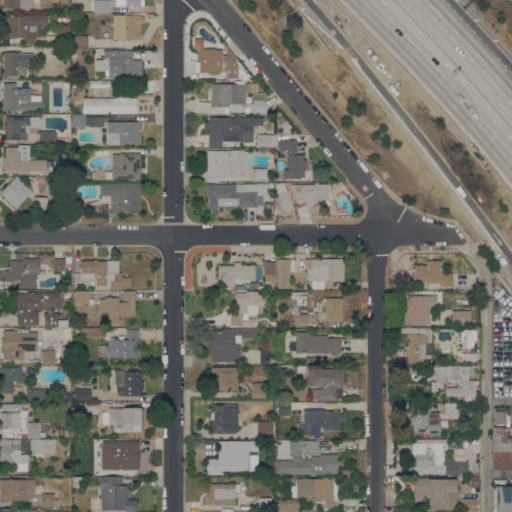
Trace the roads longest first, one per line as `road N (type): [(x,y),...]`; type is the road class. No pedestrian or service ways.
road 1 (residential): [(173,511),(175,0)]
road 2 (residential): [(442,233),(0,234)]
road 3 (residential): [(376,234),(372,192),(211,0)]
road 4 (motorway): [(304,0),(479,222)]
road 5 (residential): [(374,511),(376,234)]
road 6 (motorway): [(377,0),(511,155)]
